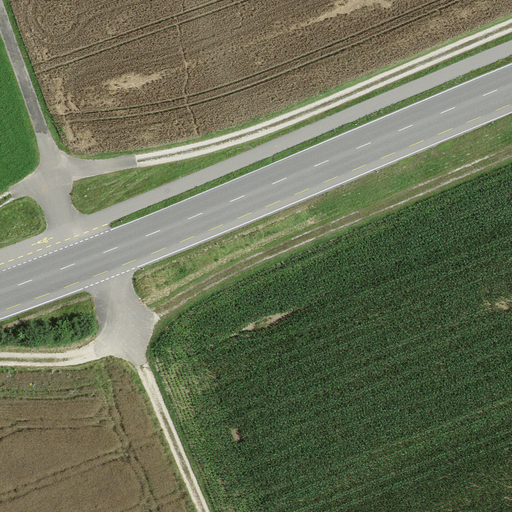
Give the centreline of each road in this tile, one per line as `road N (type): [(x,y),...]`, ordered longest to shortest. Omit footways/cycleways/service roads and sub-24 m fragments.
road 1 (primary): [(0,291),(511,84)]
road 2 (track): [(511,24),(204,147),(55,169)]
road 3 (track): [(511,153),(163,303),(128,337)]
road 4 (track): [(128,337),(204,511)]
road 5 (track): [(55,169),(61,217),(110,292),(128,337)]
road 6 (track): [(55,169),(0,14)]
road 7 (track): [(128,337),(60,358),(0,360)]
